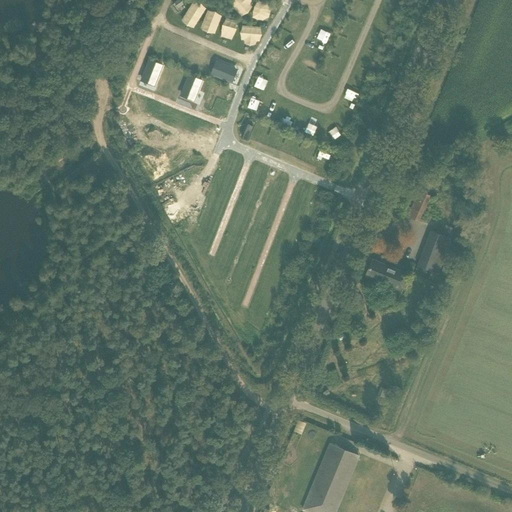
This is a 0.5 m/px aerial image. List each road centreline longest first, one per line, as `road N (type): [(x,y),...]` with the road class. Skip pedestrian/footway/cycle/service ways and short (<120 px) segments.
road 1 (tertiary): [(288,400),(452,0)]
road 2 (track): [(101,104),(97,126),(106,152),(216,341),(247,390),(283,411)]
road 3 (unclassified): [(511,492),(288,400)]
road 4 (tertiary): [(242,511),(288,400)]
